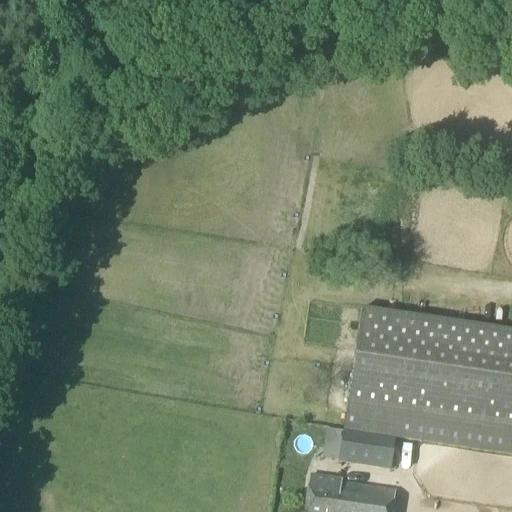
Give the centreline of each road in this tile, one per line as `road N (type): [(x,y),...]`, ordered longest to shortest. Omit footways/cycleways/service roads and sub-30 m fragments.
road 1 (track): [(153,74),(271,12),(341,0)]
road 2 (track): [(0,165),(153,74)]
